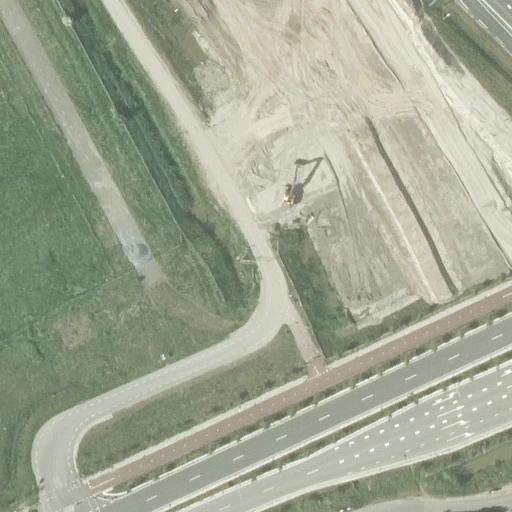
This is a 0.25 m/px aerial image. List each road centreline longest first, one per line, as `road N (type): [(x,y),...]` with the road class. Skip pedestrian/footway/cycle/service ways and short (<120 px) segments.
road 1 (unclassified): [(511,329),(122,511)]
road 2 (unclassified): [(57,472),(62,431),(82,414),(264,329),(276,293),(234,205)]
road 3 (unclassified): [(220,511),(511,391)]
road 4 (unclassified): [(234,205),(417,93)]
